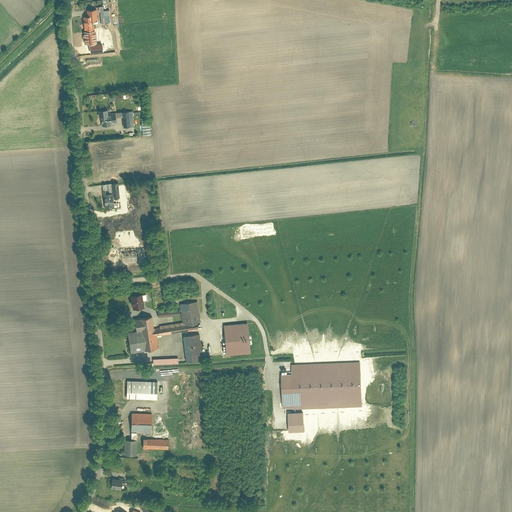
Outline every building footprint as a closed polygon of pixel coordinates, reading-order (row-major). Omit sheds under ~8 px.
[(86,32),(96,31),(95,21),(99,21),(97,9),(88,10),(88,16),(84,16),(86,32)] [(94,33),(95,43),(106,42),(105,32),(94,33)] [(115,116),(115,112),(107,112),(107,109),(98,109),(99,117),(101,117),(101,124),(108,124),(108,123),(116,122),(115,116)] [(133,111),(122,111),(122,116),(123,126),(134,125),(133,111)] [(150,124),(141,125),(142,136),(151,135),(150,124)] [(118,183),(101,185),(104,210),(114,209),(113,199),(119,199),(118,183)] [(135,245),(115,248),(117,264),(137,262),(135,245)] [(144,308),(142,295),(130,297),(132,310),(144,308)] [(200,321),(197,302),(180,305),(182,322),(196,320),(197,322),(200,321)] [(159,349),(157,336),(198,329),(197,322),(196,320),(182,322),(153,327),(151,317),(134,319),(136,331),(127,333),(130,354),(159,349)] [(228,355),(251,353),(249,323),(226,324),(228,355)] [(183,337),(186,362),(202,360),(199,335),(183,337)] [(359,362),(290,365),(291,374),(281,374),(282,409),(361,406),(359,362)] [(157,381),(127,381),(126,399),(156,399),(157,381)] [(303,412),(288,413),(289,433),(304,432),(303,412)] [(151,414),(131,413),(130,432),(150,433),(151,414)] [(167,439),(143,439),(143,449),(167,449),(167,439)] [(136,441),(124,440),(124,457),(136,457),(136,441)] [(121,480),(112,478),(111,489),(120,490),(121,480)]
